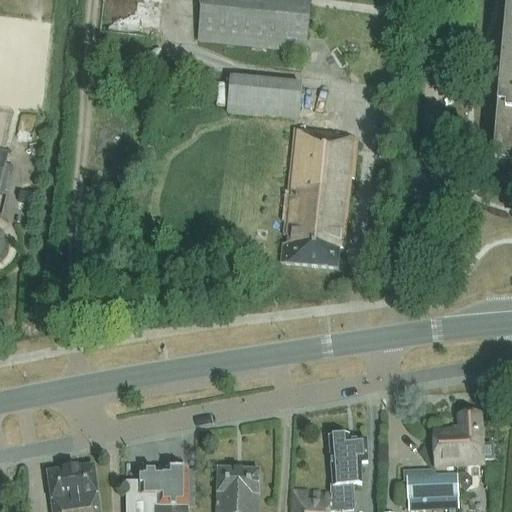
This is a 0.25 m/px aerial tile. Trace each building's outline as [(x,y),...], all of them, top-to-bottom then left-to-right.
[(307,0),(204,0),(200,44),(302,55),(307,0)] [(511,0),(510,0),(503,91),(497,170),(511,171),(511,0)] [(219,79),(217,116),(289,120),(290,82),(219,79)] [(339,138),(293,133),(282,238),(287,238),(286,248),(281,248),(279,267),(337,272),(339,252),(343,253),(351,182),(353,182),(357,145),(353,145),(354,142),(339,141),(339,138)] [(0,192),(9,156),(0,153),(0,192)] [(436,439),(438,469),(481,466),(481,462),(493,461),(492,448),(487,448),(484,436),(477,436),(476,419),(461,420),(461,430),(453,431),(454,438),(436,439)] [(331,495),(329,511),(353,511),(352,487),(362,487),(361,465),(368,465),(367,443),(349,444),(348,439),(330,441),(333,489),(332,489),(331,495)] [(51,511),(101,511),(95,468),(47,474),(51,511)] [(188,511),(187,474),(184,474),(180,470),(174,470),(170,475),(167,475),(167,476),(159,477),(141,478),(141,488),(126,488),(126,511),(188,511)] [(257,511),(258,475),(217,474),(216,511),(257,511)] [(467,494),(472,488),(472,481),(466,475),(459,482),(459,487),(467,494)] [(459,480),(415,481),(409,481),(409,504),(409,511),(452,511),(459,511),(458,502),(460,502),(459,480)] [(293,493),(291,511),(329,511),(331,495),(293,493)]
